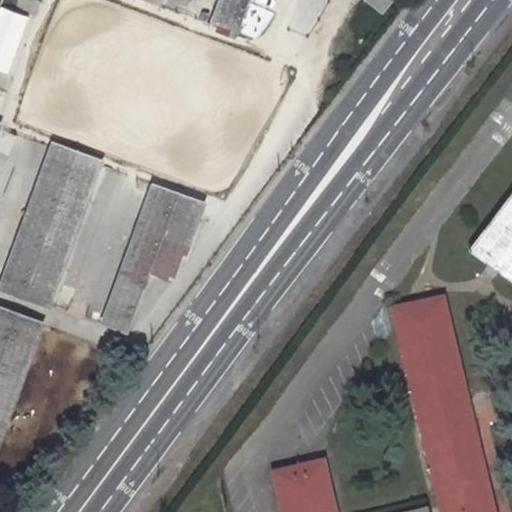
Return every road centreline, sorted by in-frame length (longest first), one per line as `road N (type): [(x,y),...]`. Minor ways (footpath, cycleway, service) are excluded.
road 1 (secondary): [(179,372),(491,0)]
road 2 (secondary): [(437,0),(338,129),(179,372)]
road 3 (secondary): [(76,511),(179,372)]
